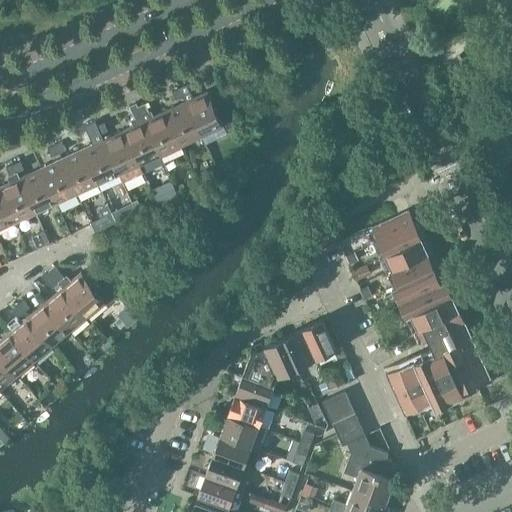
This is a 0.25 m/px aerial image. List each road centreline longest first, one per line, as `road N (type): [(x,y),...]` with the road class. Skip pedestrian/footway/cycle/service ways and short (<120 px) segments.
road 1 (residential): [(511,319),(365,0)]
road 2 (residential): [(145,511),(205,370),(243,337),(336,292)]
road 3 (tertiary): [(0,109),(50,100),(269,0)]
road 4 (residential): [(428,511),(336,292)]
road 5 (tertiary): [(194,0),(35,73),(0,78)]
